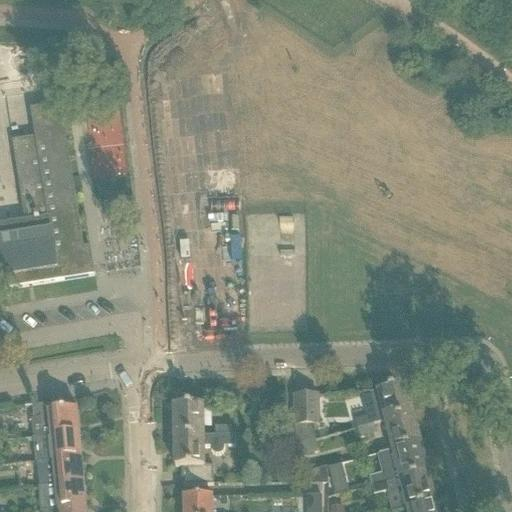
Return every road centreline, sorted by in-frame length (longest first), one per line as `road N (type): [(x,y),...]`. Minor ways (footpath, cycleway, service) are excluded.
road 1 (residential): [(143,367),(476,352),(510,410),(511,442)]
road 2 (residential): [(143,367),(0,390)]
road 3 (residential): [(142,511),(143,367)]
